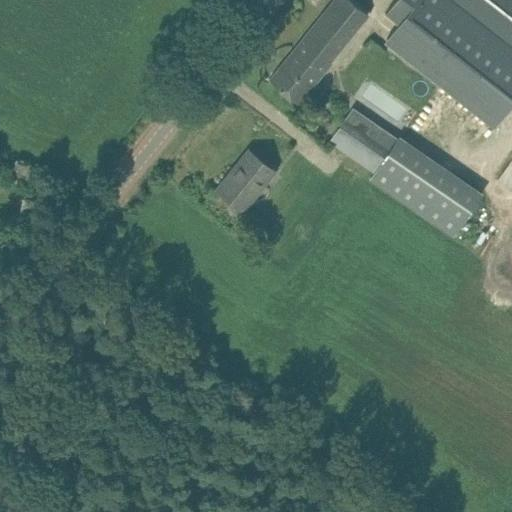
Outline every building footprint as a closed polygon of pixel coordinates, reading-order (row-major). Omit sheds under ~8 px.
[(333,0),(265,79),(294,104),(322,70),(321,69),(368,15),(350,0),(333,0)] [(387,38),(496,124),(511,103),(511,0),(395,0),(385,13),(398,23),(387,38)] [(330,142),(372,172),(387,150),(345,121),(330,142)] [(398,135),(387,150),(372,172),(369,178),(453,236),(483,193),(398,135)] [(230,173),(218,189),(243,209),(274,171),(249,151),(248,151),(251,154),(233,175),(230,173)]
